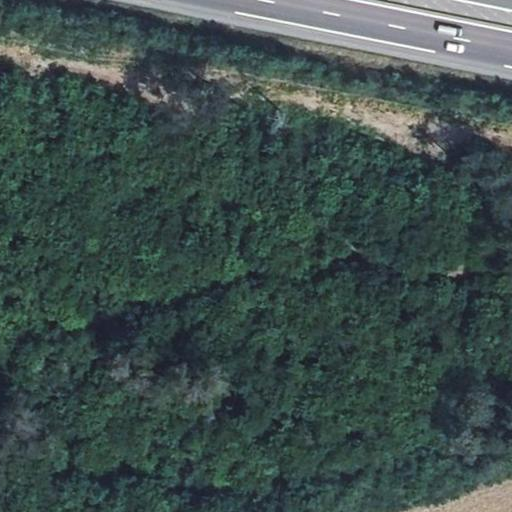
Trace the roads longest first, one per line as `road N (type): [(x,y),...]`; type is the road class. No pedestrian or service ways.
road 1 (track): [(511,252),(286,273),(36,331),(0,366)]
road 2 (motorway): [(264,0),(511,49)]
